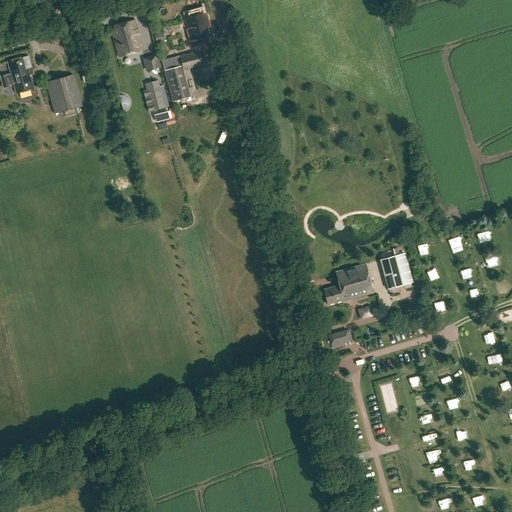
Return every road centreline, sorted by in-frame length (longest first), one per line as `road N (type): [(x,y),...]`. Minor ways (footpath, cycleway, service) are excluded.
road 1 (tertiary): [(353,511),(218,0)]
road 2 (track): [(0,475),(311,355)]
